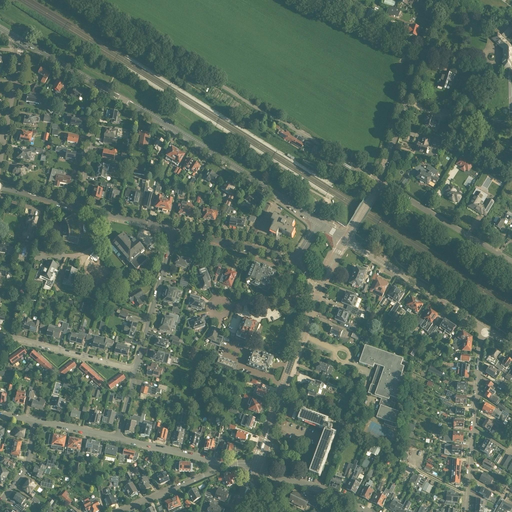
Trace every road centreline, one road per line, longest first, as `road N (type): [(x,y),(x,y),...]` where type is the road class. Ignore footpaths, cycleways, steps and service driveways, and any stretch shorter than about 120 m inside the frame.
road 1 (unclassified): [(379,182),(71,0)]
road 2 (unclassified): [(319,222),(100,86)]
road 3 (residential): [(464,511),(482,327)]
road 4 (tertiary): [(256,468),(317,298)]
road 5 (residential): [(482,327),(345,239)]
road 6 (unclassified): [(379,182),(511,261)]
road 7 (residential): [(135,370),(175,229)]
road 8 (residential): [(135,370),(0,336)]
road 9 (tertiary): [(379,182),(422,54)]
road 10 (unclassified): [(422,54),(309,0)]
road 11 (residential): [(297,254),(175,229)]
road 12 (residential): [(79,206),(100,86)]
